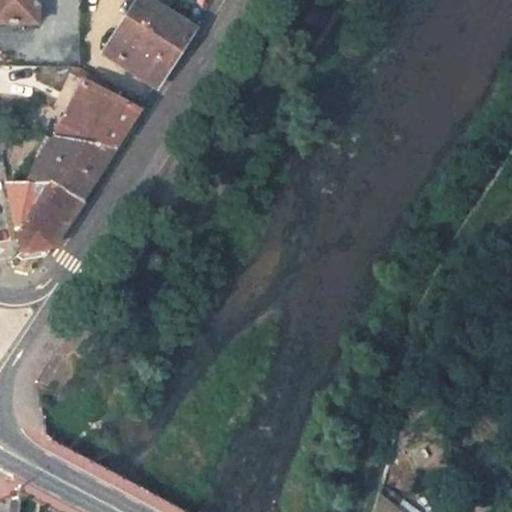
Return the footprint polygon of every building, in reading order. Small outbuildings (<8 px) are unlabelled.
[(36,0),(0,0),(0,24),(36,25),(36,0)] [(138,0),(107,50),(159,84),(195,27),(151,0),(138,0)] [(74,68),(70,74),(83,81),(53,140),(90,147),(116,100),(121,92),(77,68),(74,68)] [(116,100),(90,147),(116,152),(140,113),(116,100)] [(24,170),(32,175),(53,140),(45,137),(24,170)] [(90,147),(53,140),(32,175),(26,185),(46,185),(52,186),(83,203),(116,152),(90,147)] [(26,185),(8,185),(17,230),(46,185),(26,185)] [(46,185),(17,230),(22,254),(16,260),(26,264),(46,261),(83,203),(52,186),(46,185)] [(373,511),(398,511),(377,496),(373,511)]
